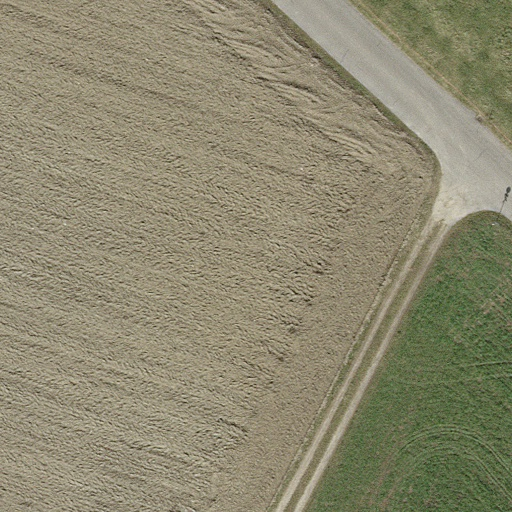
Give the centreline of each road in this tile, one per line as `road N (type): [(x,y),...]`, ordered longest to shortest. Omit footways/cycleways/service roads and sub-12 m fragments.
road 1 (track): [(472,153),(289,511)]
road 2 (unclassified): [(511,189),(307,0)]
